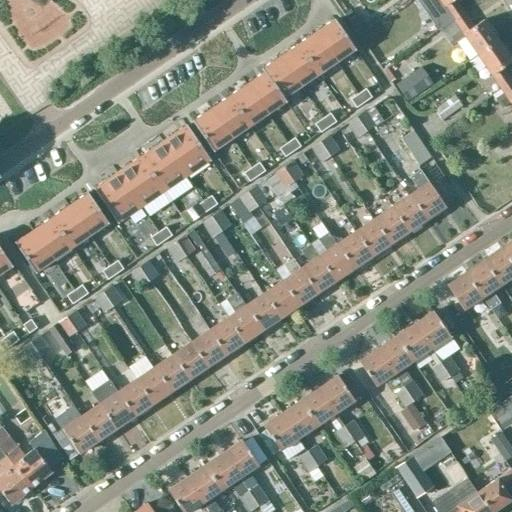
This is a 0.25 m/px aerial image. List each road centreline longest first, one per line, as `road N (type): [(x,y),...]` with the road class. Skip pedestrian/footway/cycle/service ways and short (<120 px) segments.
road 1 (residential): [(511,225),(82,511)]
road 2 (residential): [(239,0),(0,162)]
